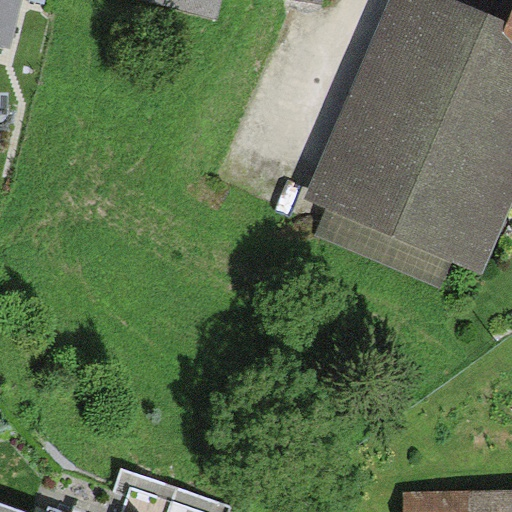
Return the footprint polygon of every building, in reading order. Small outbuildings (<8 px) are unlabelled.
[(0,0),(0,42),(5,43),(14,0),(0,0)] [(215,0),(136,0),(212,17),(215,0)] [(511,0),(502,24),(442,0),(380,0),(298,198),(475,271),(508,191),(511,192),(511,0)] [(511,511),(511,491),(416,490),(415,511),(511,511)] [(11,511),(0,508),(0,511),(194,511),(164,502),(160,511),(54,511),(40,507),(38,511),(11,511)]
